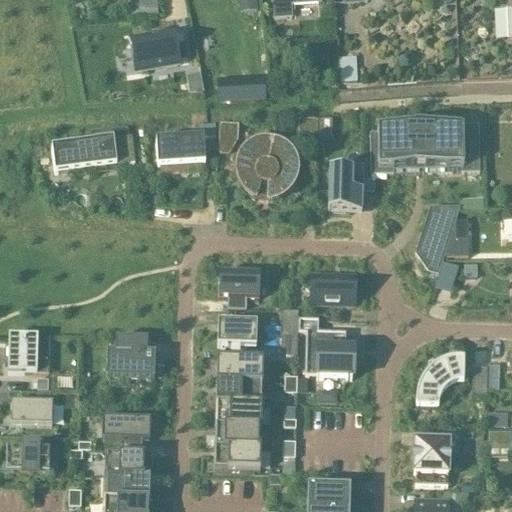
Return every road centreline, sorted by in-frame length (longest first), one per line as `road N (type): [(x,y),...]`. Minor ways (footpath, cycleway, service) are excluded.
road 1 (residential): [(385,287),(379,257),(360,249),(218,244),(196,251),(186,273),(179,511)]
road 2 (residential): [(385,377),(381,511)]
